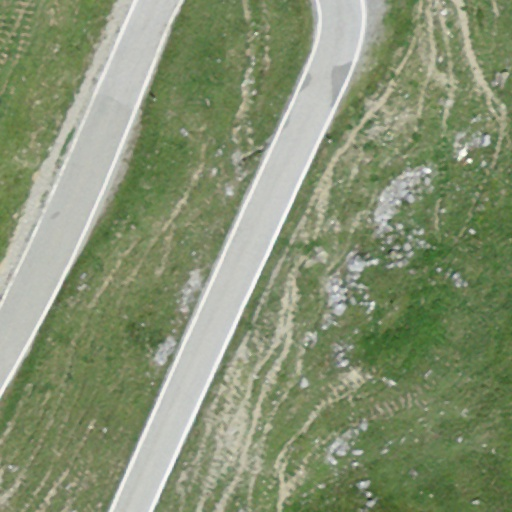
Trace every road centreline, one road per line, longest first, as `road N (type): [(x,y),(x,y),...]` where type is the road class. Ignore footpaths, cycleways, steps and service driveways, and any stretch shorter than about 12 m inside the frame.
road 1 (tertiary): [(132,511),(326,84),(336,0)]
road 2 (tertiary): [(157,0),(67,217),(0,349)]
